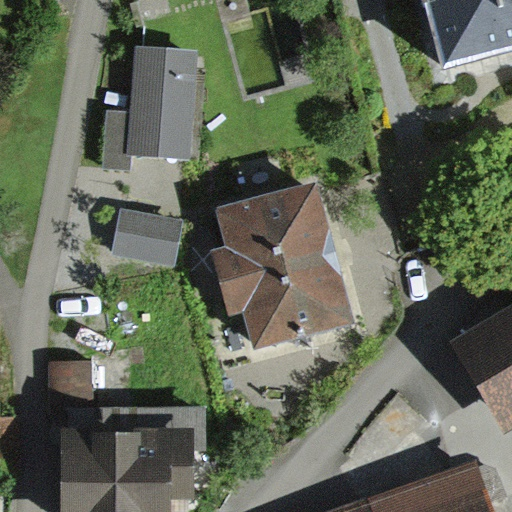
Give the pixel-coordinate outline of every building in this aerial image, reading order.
[(511,0),(420,0),(438,68),(511,49),(511,0)] [(191,58),(137,54),(130,152),(183,157),(191,58)] [(320,196),(219,221),(253,355),(354,330),(320,196)] [(176,266),(180,221),(120,216),(116,261),(176,266)] [(511,310),(459,342),(503,418),(511,413),(511,310)] [(191,428),(64,429),(64,511),(163,511),(163,491),(192,491),(191,428)] [(486,511),(470,467),(349,511),(486,511)]
